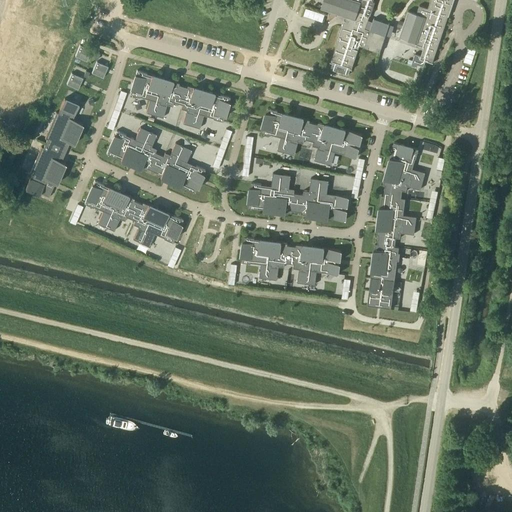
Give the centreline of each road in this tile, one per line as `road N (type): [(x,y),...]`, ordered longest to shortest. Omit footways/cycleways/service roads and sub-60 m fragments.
road 1 (residential): [(353,306),(209,287),(74,231)]
road 2 (residential): [(454,310),(480,137)]
road 3 (residential): [(441,401),(479,404),(489,397),(511,291)]
road 4 (residential): [(358,235),(217,217)]
road 5 (residential): [(480,137),(500,0)]
road 6 (residential): [(217,217),(91,162)]
road 7 (residential): [(256,75),(127,40)]
road 8 (residential): [(384,111),(256,75)]
road 9 (residential): [(217,217),(251,91)]
road 10 (residential): [(91,162),(127,40)]
road 11 (residential): [(358,235),(384,111)]
road 12 (residential): [(454,310),(425,305),(415,326),(362,318),(353,306)]
